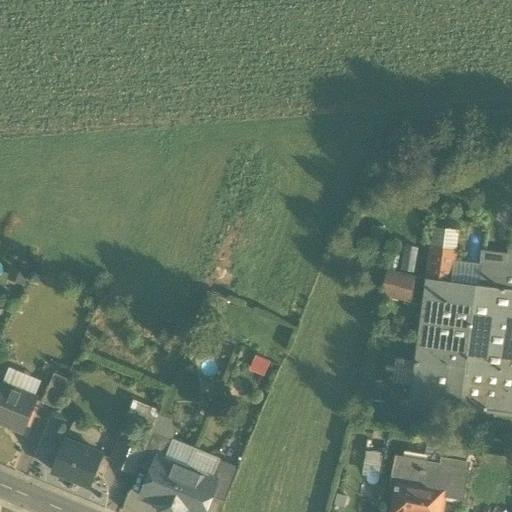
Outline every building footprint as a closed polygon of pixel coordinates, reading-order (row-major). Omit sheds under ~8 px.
[(434,227),(431,250),(451,252),(456,253),(459,231),(434,227)] [(415,269),(418,247),(408,245),(404,267),(415,269)] [(511,253),(478,249),(476,264),(473,283),(511,287),(511,253)] [(431,250),(428,277),(452,280),(454,266),(450,265),(451,252),(431,250)] [(16,258),(7,279),(24,285),(32,265),(16,258)] [(454,261),(454,266),(452,280),(473,283),(476,264),(454,261)] [(382,291),(408,299),(408,297),(411,278),(387,272),(382,291)] [(511,412),(511,287),(473,283),(452,280),(428,277),(420,338),(470,345),(462,406),(511,412)] [(412,400),(462,406),(470,345),(420,338),(417,361),(414,384),(412,400)] [(270,362),(255,356),(250,369),(265,375),(270,362)] [(392,381),(414,384),(417,361),(395,358),(392,381)] [(9,368),(2,385),(34,397),(41,381),(9,368)] [(42,403),(54,408),(67,378),(54,373),(42,403)] [(0,421),(23,431),(36,398),(34,397),(2,385),(0,383),(0,421)] [(134,400),(128,414),(153,425),(159,411),(134,400)] [(159,414),(152,433),(172,441),(175,434),(172,419),(159,414)] [(152,433),(144,450),(138,466),(152,471),(158,456),(165,459),(172,441),(152,433)] [(55,470),(91,483),(103,451),(66,438),(55,470)] [(135,473),(138,466),(144,450),(119,440),(110,463),(135,473)] [(172,441),(165,459),(188,468),(195,451),(172,441)] [(443,443),(428,465),(441,467),(443,459),(465,463),(468,445),(443,443)] [(387,452),(366,449),(364,461),(385,464),(387,452)] [(195,451),(188,468),(212,479),(219,460),(195,451)] [(163,511),(169,511),(188,468),(165,459),(158,456),(152,471),(141,497),(157,504),(160,510),(163,511)] [(466,463),(465,463),(443,459),(441,467),(428,465),(425,464),(424,471),(406,467),(407,461),(399,459),(394,485),(399,486),(394,511),(439,511),(444,486),(462,488),(466,463)] [(211,496),(225,502),(239,468),(219,460),(212,479),(218,481),(211,496)] [(385,464),(364,461),(363,474),(383,477),(385,464)] [(425,464),(407,461),(406,467),(424,471),(425,464)] [(218,481),(212,479),(188,468),(169,511),(204,511),(211,496),(218,481)]
